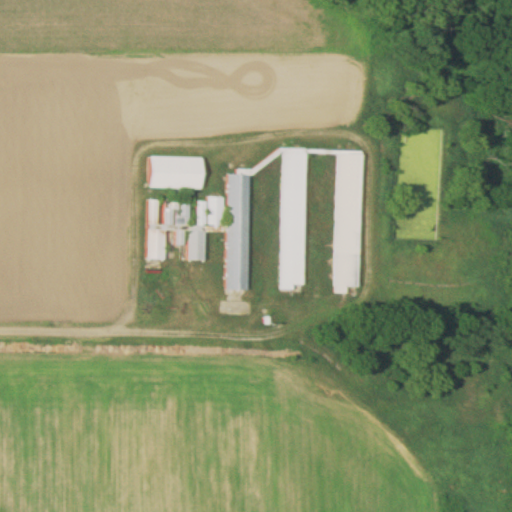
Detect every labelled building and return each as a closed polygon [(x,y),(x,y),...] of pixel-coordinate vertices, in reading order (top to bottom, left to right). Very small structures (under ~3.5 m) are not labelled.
[(304,150),(281,150),(278,292),(300,292),(304,150)] [(333,295),(355,295),(358,153),(336,152),(333,295)] [(147,190),(199,190),(199,158),(147,158),(147,190)] [(220,227),(221,198),(205,198),(205,202),(195,202),(195,230),(187,229),(186,262),(203,262),(203,226),(220,227)] [(163,228),(189,228),(189,202),(146,201),(146,261),(163,261),(163,228)]
